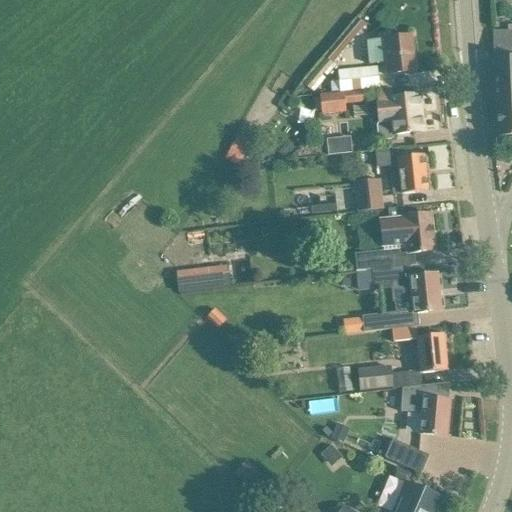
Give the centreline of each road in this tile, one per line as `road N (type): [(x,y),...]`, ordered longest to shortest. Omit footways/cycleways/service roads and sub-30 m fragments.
road 1 (unclassified): [(488,511),(509,413),(488,228)]
road 2 (unclassified): [(488,228),(463,0)]
